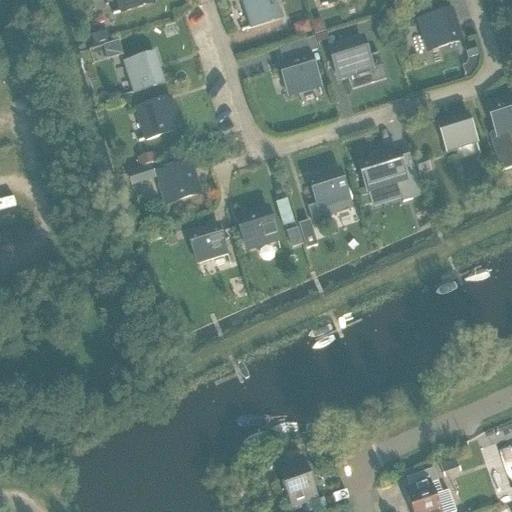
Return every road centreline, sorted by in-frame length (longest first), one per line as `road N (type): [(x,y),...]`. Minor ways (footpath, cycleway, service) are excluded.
road 1 (residential): [(205,0),(243,126),(264,148),(279,149),(475,87),(491,58),(474,0)]
road 2 (residential): [(363,511),(356,481),(365,462),(511,396)]
